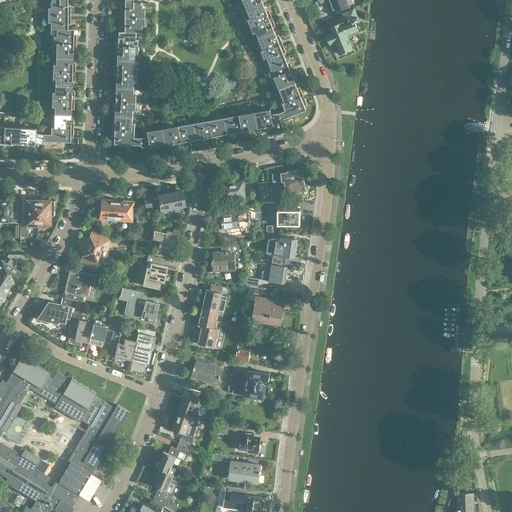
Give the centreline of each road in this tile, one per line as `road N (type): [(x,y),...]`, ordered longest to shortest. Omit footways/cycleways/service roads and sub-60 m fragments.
road 1 (unclassified): [(492,511),(473,415),(496,128)]
road 2 (residential): [(283,511),(327,213),(330,137)]
road 3 (residential): [(158,393),(207,163)]
road 4 (residential): [(10,328),(91,172)]
road 5 (residential): [(91,172),(97,0)]
road 6 (residential): [(158,393),(10,328)]
road 7 (residential): [(330,137),(322,85),(287,0)]
road 8 (unclassified): [(496,128),(511,0)]
road 9 (residential): [(108,511),(158,393)]
road 10 (residential): [(207,163),(330,137)]
